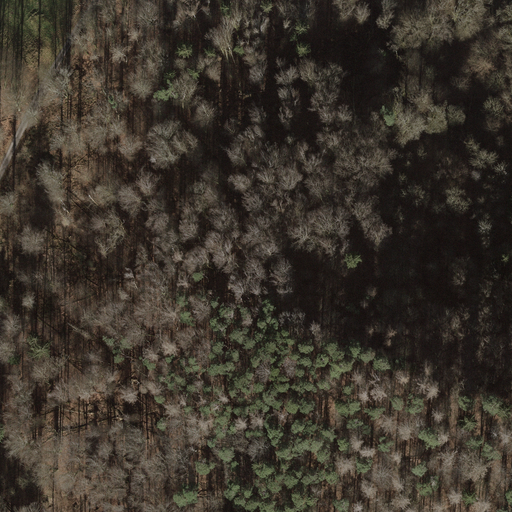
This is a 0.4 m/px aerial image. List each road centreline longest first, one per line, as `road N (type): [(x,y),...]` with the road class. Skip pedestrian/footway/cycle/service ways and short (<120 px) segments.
road 1 (track): [(99,0),(62,46),(0,176)]
road 2 (track): [(420,0),(511,121)]
